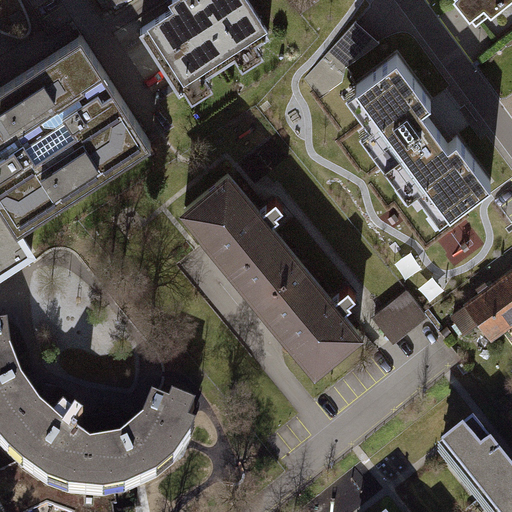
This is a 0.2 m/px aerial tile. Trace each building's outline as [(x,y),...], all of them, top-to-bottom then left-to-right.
[(184,11),(146,34),(187,100),(196,95),(203,107),(225,93),(217,80),(247,61),(254,74),(276,61),(263,41),(278,32),(257,0),(187,0),(180,5),(184,11)] [(511,0),(464,0),(487,29),(511,10),(511,0)] [(0,84),(0,196),(19,226),(153,139),(83,31),(0,84)] [(398,57),(346,95),(370,127),(360,134),(407,198),(416,192),(438,221),(489,184),(456,140),(448,146),(422,111),(432,104),(398,57)] [(310,268),(241,175),(189,214),(259,306),(310,268)] [(0,264),(31,245),(19,226),(0,196),(0,264)] [(310,268),(259,306),(324,382),(375,342),(310,268)] [(498,347),(511,337),(511,286),(507,280),(469,307),(498,347)] [(427,316),(406,290),(373,316),(394,342),(427,316)] [(0,446),(20,469),(0,477),(0,500),(5,511),(119,511),(147,503),(175,489),(192,468),(207,442),(200,439),(205,427),(183,417),(180,424),(162,417),(153,436),(130,455),(101,458),(86,450),(96,437),(66,417),(59,428),(48,419),(32,395),(22,364),(19,342),(0,343),(0,446)] [(486,511),(511,511),(511,471),(483,436),(448,464),(486,511)]
